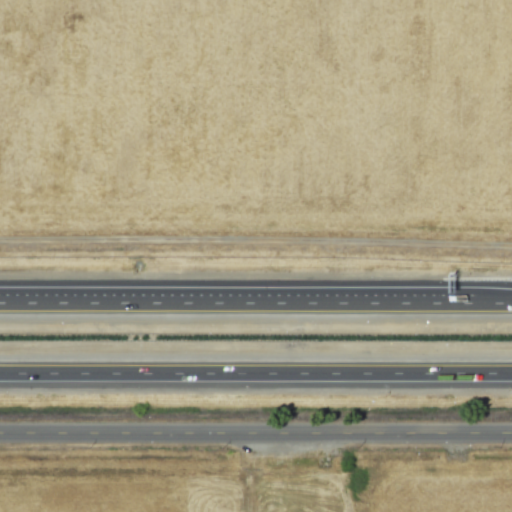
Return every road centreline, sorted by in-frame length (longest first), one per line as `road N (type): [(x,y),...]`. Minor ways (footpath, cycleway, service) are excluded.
road 1 (motorway): [(511,302),(0,303)]
road 2 (motorway): [(0,374),(511,374)]
road 3 (tertiary): [(0,433),(511,433)]
